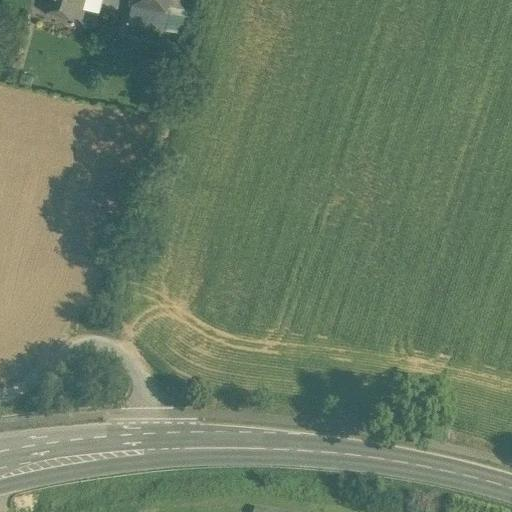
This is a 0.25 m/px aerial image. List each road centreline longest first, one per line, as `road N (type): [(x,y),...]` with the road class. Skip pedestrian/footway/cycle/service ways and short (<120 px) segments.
road 1 (secondary): [(150,451),(293,447),(511,488)]
road 2 (unclassified): [(0,396),(19,393),(78,345),(105,348),(147,393),(150,451)]
road 3 (secondary): [(0,477),(150,451)]
